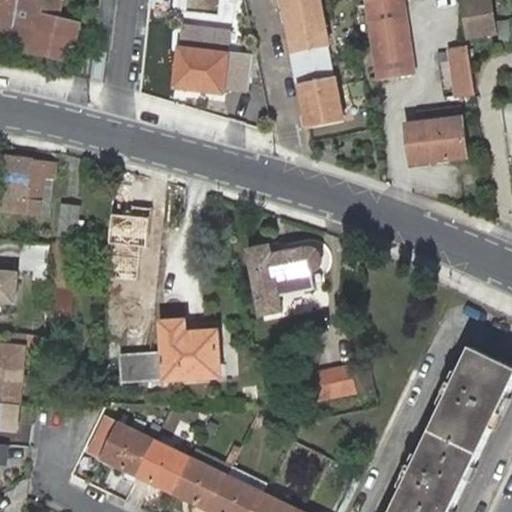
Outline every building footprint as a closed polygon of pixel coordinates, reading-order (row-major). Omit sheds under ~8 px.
[(0,0),(0,34),(11,37),(18,0),(0,0)] [(40,14),(42,0),(18,0),(11,37),(9,46),(72,59),(80,23),(40,14)] [(101,0),(96,51),(108,52),(113,0),(101,0)] [(321,4),(320,0),(283,0),(286,10),(321,4)] [(406,0),(404,0),(371,5),(380,79),(416,74),(406,0)] [(492,0),(460,0),(466,39),(497,34),(492,0)] [(333,64),(321,4),(286,10),(290,32),(294,31),(295,42),(291,43),(294,54),(297,54),(300,69),(333,64)] [(294,31),(290,32),(284,33),(292,71),(300,69),(297,54),(294,54),(291,43),(295,42),(294,31)] [(183,33),(180,48),(230,55),(232,40),(183,33)] [(230,55),(180,48),(177,82),(188,84),(188,89),(225,94),(230,55)] [(96,51),(93,80),(105,83),(108,52),(96,51)] [(458,96),(474,94),(468,51),(451,54),(458,96)] [(344,123),(333,64),(300,69),(303,85),(300,86),(303,98),(308,97),(309,105),(305,106),(310,129),(344,123)] [(300,69),(292,71),(300,107),(305,106),(309,105),(308,97),(303,98),(300,86),(303,85),(300,69)] [(416,113),(414,126),(463,121),(461,108),(416,113)] [(414,126),(419,164),(469,159),(463,121),(414,126)] [(411,165),(419,164),(414,126),(407,127),(411,165)] [(4,156),(0,188),(0,208),(40,213),(44,178),(54,179),(56,164),(4,156)] [(54,179),(44,178),(40,213),(50,214),(54,179)] [(57,244),(52,280),(73,282),(82,207),(64,205),(60,245),(57,244)] [(53,244),(29,243),(26,267),(39,268),(52,269),(53,244)] [(272,245),(252,249),(263,313),(283,309),(281,294),(322,287),(319,269),(321,268),(323,263),(323,255),(320,250),(315,247),(273,255),(272,245)] [(39,268),(38,278),(51,279),(52,269),(39,268)] [(20,273),(0,271),(0,300),(18,302),(20,273)] [(163,353),(119,356),(121,384),(221,376),(217,333),(185,335),(184,322),(161,324),(163,353)] [(0,399),(20,402),(21,387),(22,374),(24,352),(24,349),(0,347),(0,399)] [(458,511),(502,425),(511,402),(511,364),(478,350),(465,380),(458,376),(452,390),(459,393),(424,463),(418,460),(412,472),(417,475),(399,511),(458,511)] [(351,363),(358,389),(373,385),(367,359),(351,363)] [(315,374),(321,399),(354,392),(349,367),(315,374)] [(0,422),(18,424),(20,402),(0,399),(0,422)] [(134,480),(155,439),(119,421),(103,454),(125,465),(121,474),(134,480)] [(0,434),(17,436),(18,424),(0,422),(0,434)] [(191,456),(155,439),(134,480),(148,487),(153,479),(174,490),(191,456)] [(9,442),(0,441),(0,460),(8,461),(9,442)] [(207,511),(226,474),(191,456),(174,490),(197,501),(193,509),(198,511),(207,511)] [(255,511),(265,494),(226,474),(207,511),(255,511)] [(299,511),(300,511),(265,494),(255,511),(299,511)]
